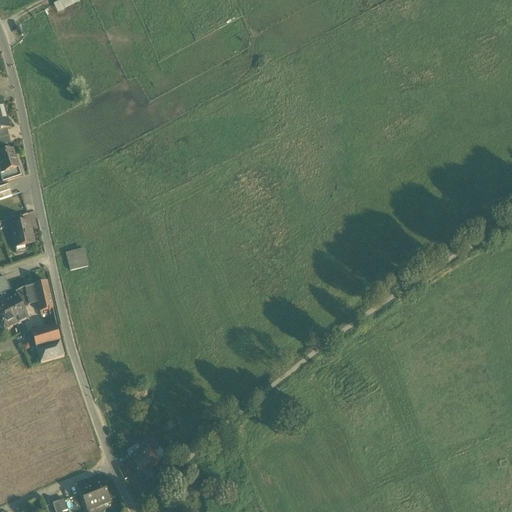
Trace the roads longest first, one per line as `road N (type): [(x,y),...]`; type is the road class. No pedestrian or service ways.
road 1 (residential): [(2,34),(50,255)]
road 2 (residential): [(50,255),(73,356),(111,465)]
road 3 (residential): [(0,511),(111,465)]
